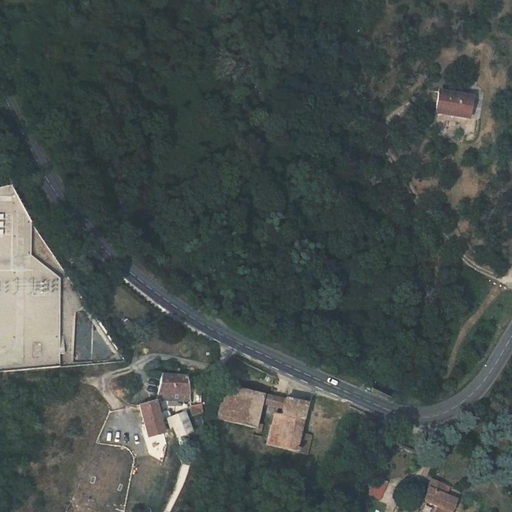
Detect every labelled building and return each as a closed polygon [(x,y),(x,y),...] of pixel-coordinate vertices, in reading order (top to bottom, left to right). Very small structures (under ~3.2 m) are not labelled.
[(470,117),(473,95),(440,91),(438,112),(470,117)] [(185,375),(158,375),(159,390),(156,401),(186,400),(188,400),(185,375)] [(229,387),(221,388),(215,420),(252,429),(255,410),(271,414),(264,444),(303,453),(308,434),(297,432),(302,404),(229,387)] [(157,402),(156,401),(139,406),(144,425),(159,420),(156,411),(160,410),(157,402)] [(182,413),(167,417),(169,426),(174,424),(178,435),(189,431),(182,413)] [(375,475),(368,494),(377,497),(384,478),(375,475)] [(437,504),(451,510),(456,497),(444,493),(448,485),(429,478),(421,498),(437,504)]
